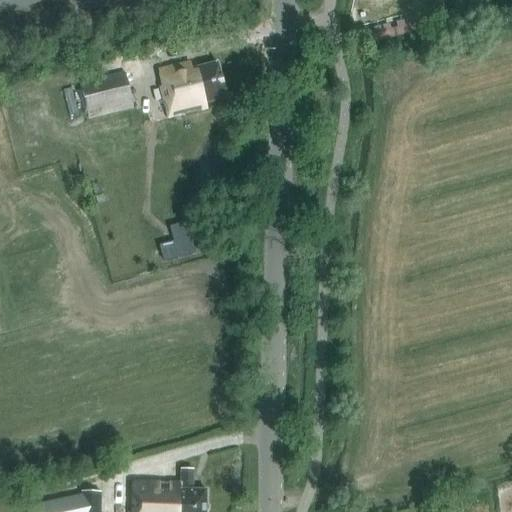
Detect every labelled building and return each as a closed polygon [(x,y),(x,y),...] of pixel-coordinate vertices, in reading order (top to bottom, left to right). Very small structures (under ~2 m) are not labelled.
[(0,0),(0,13),(46,0),(0,0)] [(419,19),(402,23),(406,36),(422,32),(419,19)] [(371,31),(374,44),(390,40),(386,27),(371,31)] [(156,52),(154,45),(142,48),(143,55),(156,52)] [(189,66),(160,74),(165,91),(162,92),(169,119),(207,110),(206,104),(226,99),(218,65),(191,72),(189,66)] [(132,108),(123,72),(80,82),(88,118),(132,108)] [(167,141),(162,117),(139,122),(144,146),(167,141)] [(133,483),(131,511),(205,511),(206,491),(192,491),(193,471),(180,470),(180,484),(133,483)] [(81,496),(27,507),(27,511),(99,511),(100,493),(81,493),(81,496)]
